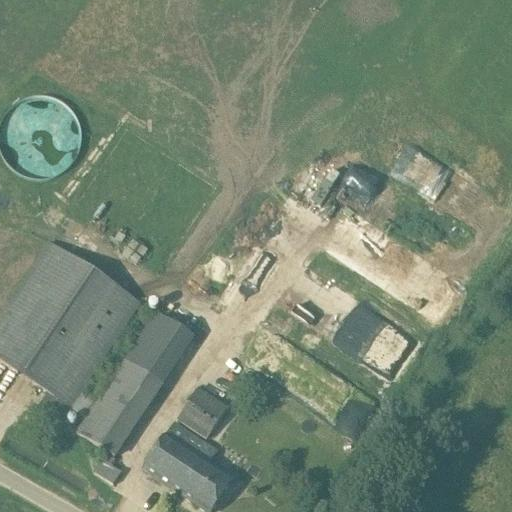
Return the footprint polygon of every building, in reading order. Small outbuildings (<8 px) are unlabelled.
[(7,112),(5,115),(2,119),(1,121),(0,124),(0,123),(0,153),(1,156),(3,159),(5,163),(7,165),(8,167),(11,170),(12,171),(16,174),(20,176),(24,178),(28,179),(33,180),(38,181),(43,181),(45,180),(48,180),(51,179),(56,177),(60,175),(64,173),(68,170),(69,168),(71,166),(74,162),(76,160),(77,157),(79,153),(79,152),(80,149),(81,147),(81,144),(81,141),(81,138),(81,134),(81,133),(80,130),(80,127),(78,123),(77,120),(75,117),(73,114),(71,111),(69,109),(66,106),(62,103),(60,102),(57,101),(54,99),(52,99),(48,98),(44,97),(40,97),(35,97),(32,97),(30,98),(26,99),(23,100),(20,101),(18,103),(14,105),(12,107),(10,109),(7,112)] [(76,434),(107,455),(116,461),(116,460),(166,386),(151,377),(126,360),(89,415),(75,405),(141,305),(48,244),(0,316),(0,363),(48,395),(38,409),(61,425),(71,410),(86,420),(76,434)] [(229,410),(199,391),(177,422),(207,442),(229,410)] [(168,437),(145,472),(204,511),(213,511),(233,483),(208,466),(217,454),(176,427),(169,438),(168,437)] [(116,460),(116,461),(107,455),(95,474),(114,487),(124,472),(114,465),(117,461),(116,460)]
